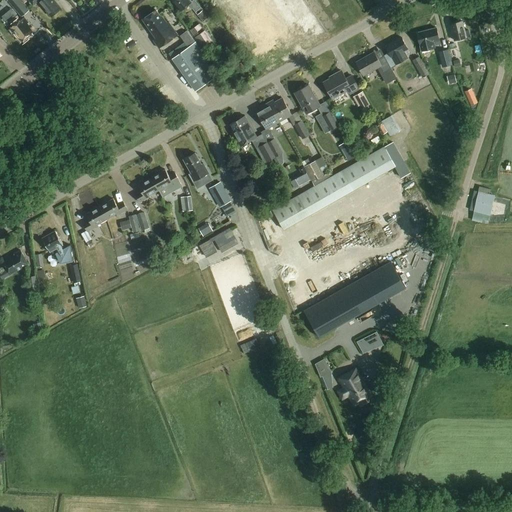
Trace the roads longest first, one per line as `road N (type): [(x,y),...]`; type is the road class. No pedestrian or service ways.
road 1 (residential): [(201,116),(407,0)]
road 2 (residential): [(201,116),(0,228)]
road 3 (tertiary): [(0,97),(116,5)]
road 4 (track): [(369,492),(511,491)]
road 5 (residential): [(201,116),(116,5)]
